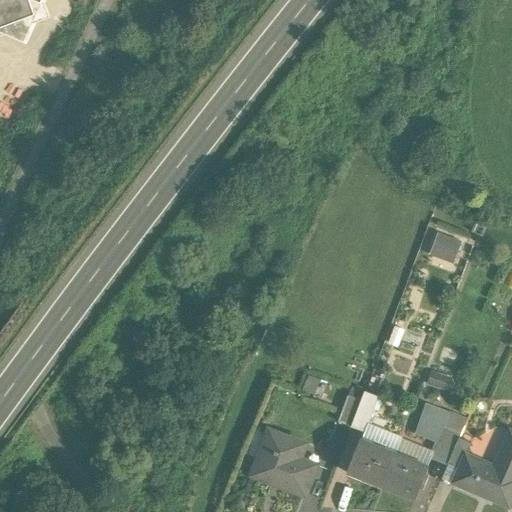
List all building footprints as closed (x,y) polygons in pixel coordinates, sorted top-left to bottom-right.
[(35,49),(42,34),(62,27),(55,5),(56,0),(0,0),(0,47),(18,42),(35,49)] [(435,230),(426,253),(454,264),(462,240),(435,230)] [(395,327),(389,344),(397,347),(403,330),(395,327)] [(416,347),(402,342),(399,352),(412,357),(416,347)] [(386,371),(374,367),(364,392),(377,397),(386,371)] [(451,379),(432,373),(428,384),(447,390),(451,379)] [(361,401),(351,427),(365,433),(377,397),(364,392),(361,401)] [(347,396),(338,422),(351,427),(361,401),(347,396)] [(448,415),(425,406),(423,413),(445,421),(448,415)] [(445,421),(423,413),(415,434),(436,443),(441,431),(445,421)] [(465,421),(448,415),(445,421),(441,431),(459,438),(464,427),(463,426),(465,421)] [(459,438),(441,431),(436,443),(430,458),(447,464),(459,438)] [(467,454),(466,454),(460,470),(453,484),(509,508),(511,501),(511,431),(510,431),(495,466),(467,454)] [(269,432),(253,476),(304,496),(315,466),(299,460),(304,445),(269,432)] [(459,438),(447,464),(460,470),(466,454),(467,454),(471,444),(459,438)] [(361,440),(348,474),(382,488),(395,454),(361,440)] [(427,467),(395,454),(382,488),(414,501),(427,467)]
